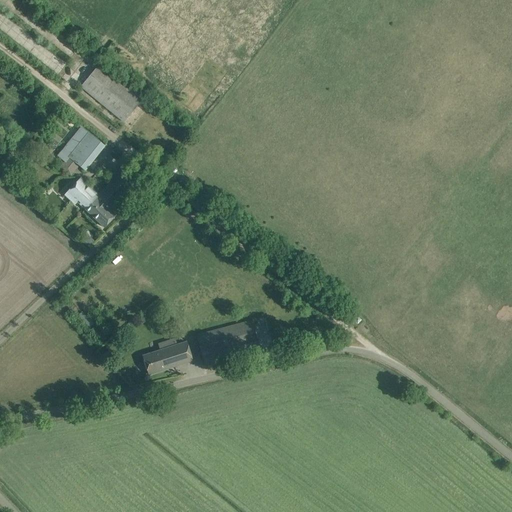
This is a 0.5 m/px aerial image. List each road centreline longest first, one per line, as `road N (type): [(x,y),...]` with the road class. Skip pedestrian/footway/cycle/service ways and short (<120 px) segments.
road 1 (unclassified): [(0,421),(321,350),(384,359)]
road 2 (unclassified): [(0,341),(173,181),(59,91)]
road 3 (track): [(173,181),(384,359)]
road 4 (unclassified): [(511,456),(384,359)]
